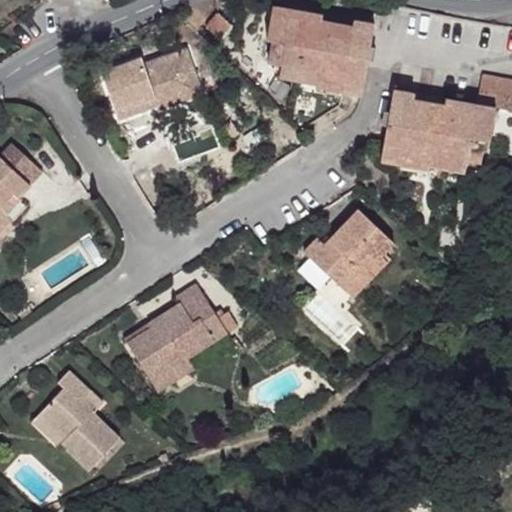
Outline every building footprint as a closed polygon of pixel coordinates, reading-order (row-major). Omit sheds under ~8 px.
[(323,15),(272,6),(266,42),(273,44),(269,63),(281,64),(278,80),(362,96),(374,25),(354,21),(353,27),(323,21),(323,15)] [(214,13),(204,23),(218,37),(229,24),(214,13)] [(137,57),(98,73),(115,117),(151,102),(151,98),(184,83),(182,72),(190,69),(182,47),(140,62),(137,57)] [(151,102),(155,109),(199,91),(190,69),(182,72),(184,83),(151,98),(151,102)] [(511,79),(482,74),(477,105),(496,108),(511,110),(511,79)] [(414,93),(393,90),(380,164),(465,176),(468,163),(481,165),(483,152),(488,152),(496,108),(477,105),(446,100),(445,106),(415,100),(414,93)] [(6,145),(0,151),(0,163),(0,164),(13,151),(6,145)] [(13,151),(0,164),(27,189),(39,176),(13,151)] [(0,163),(0,204),(6,198),(13,203),(27,189),(0,164),(0,163)] [(0,204),(0,215),(13,203),(6,198),(0,204)] [(320,238),(307,253),(351,290),(380,257),(395,239),(360,209),(328,244),(320,238)] [(380,257),(351,290),(359,295),(386,260),(380,257)] [(154,326),(130,341),(152,375),(188,353),(231,328),(201,281),(177,294),(180,300),(151,320),(154,326)] [(151,320),(127,334),(130,341),(154,326),(151,320)] [(188,353),(152,375),(158,386),(194,366),(188,353)] [(63,385),(45,407),(73,434),(68,442),(89,462),(118,429),(92,407),(95,403),(85,395),(90,390),(69,371),(58,381),(63,385)] [(85,395),(95,403),(99,398),(90,390),(85,395)] [(45,407),(36,415),(66,443),(68,442),(73,434),(45,407)]
